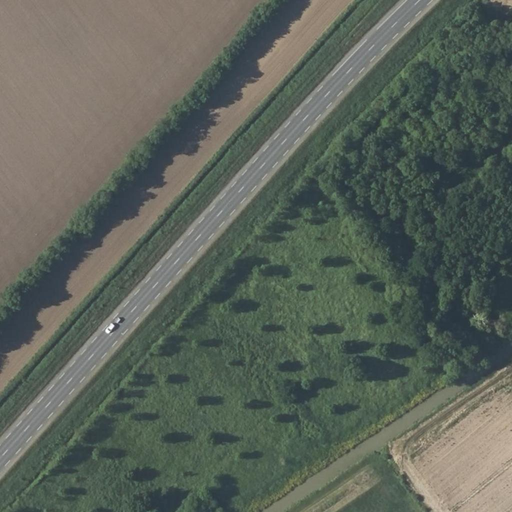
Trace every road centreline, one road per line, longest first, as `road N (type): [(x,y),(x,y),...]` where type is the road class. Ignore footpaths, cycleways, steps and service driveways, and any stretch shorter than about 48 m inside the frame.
road 1 (secondary): [(0,460),(422,0)]
road 2 (track): [(511,369),(414,437),(404,467),(417,488)]
